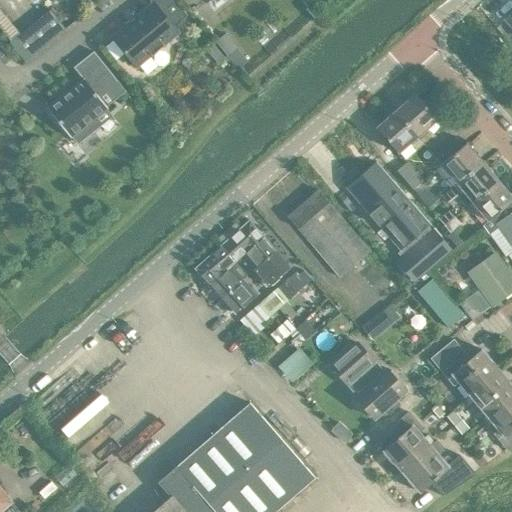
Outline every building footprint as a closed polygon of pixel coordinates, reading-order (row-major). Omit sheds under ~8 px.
[(111,37),(136,68),(178,33),(173,27),(187,15),(174,0),(149,0),(152,3),(111,37)] [(50,10),(42,16),(9,42),(25,62),(65,29),(50,10)] [(231,31),(220,38),(239,67),(250,59),(231,31)] [(71,136),(78,143),(93,131),(87,124),(107,107),(98,96),(117,81),(93,52),(73,67),(83,80),(47,109),(70,137),(71,136)] [(423,142),(430,136),(443,125),(414,94),(395,110),(423,142)] [(423,143),(395,110),(375,127),(399,154),(410,144),(415,149),(423,143)] [(449,177),(455,185),(482,163),(466,143),(463,146),(455,136),(434,153),(442,163),(441,164),(450,176),(449,177)] [(396,170),(413,188),(421,181),(405,162),(396,170)] [(497,180),(482,163),(455,185),(442,196),(448,203),(461,193),(463,191),(470,201),(497,180)] [(377,164),(355,182),(347,189),(400,250),(396,253),(401,258),(396,262),(412,282),(450,251),(434,231),(433,232),(429,227),(431,225),(377,164)] [(511,198),(497,180),(470,201),(470,202),(476,210),(478,209),(486,221),(511,198)] [(317,190),(288,215),(287,216),(339,275),(369,250),(317,190)] [(511,198),(486,221),(481,225),(504,256),(511,250),(511,198)] [(443,224),(453,215),(448,210),(438,218),(439,219),(443,224)] [(453,215),(443,224),(450,232),(460,224),(453,215)] [(241,255),(262,236),(248,221),(240,228),(235,222),(216,238),(222,244),(221,245),(235,260),(241,254),(241,255)] [(254,269),(275,251),(262,236),(241,255),(243,257),(238,262),(249,274),(254,269)] [(208,284),(229,265),(229,264),(235,260),(221,245),(194,268),(208,284)] [(275,251),(254,269),(262,278),(259,281),(265,287),(268,285),(289,267),(275,251)] [(481,313),(501,299),(511,290),(511,278),(494,253),(469,271),(480,288),(469,296),(481,313)] [(221,299),(243,279),(229,265),(208,284),(221,299)] [(286,281),(296,292),(305,285),(295,273),(286,281)] [(432,278),(416,291),(447,328),(463,315),(432,278)] [(243,279),(221,299),(234,314),(258,293),(251,285),(249,287),(243,279)] [(296,292),(286,281),(278,288),(293,305),(301,299),(296,292)] [(293,305),(278,288),(270,295),(285,313),(293,305)] [(285,313),(270,295),(257,306),(267,318),(278,309),(283,314),(285,313)] [(267,318),(257,306),(249,313),(263,328),(260,324),(267,318)] [(263,328),(249,313),(241,321),(252,334),(254,336),(263,328)] [(298,334),(290,341),(296,348),(304,341),(298,334)] [(441,369),(463,351),(454,340),(432,358),(441,369)] [(357,394),(382,373),(373,363),(374,362),(357,343),(330,366),(347,385),(348,384),(357,394)] [(302,346),(280,363),(293,379),(314,361),(302,346)] [(470,359),(463,351),(441,369),(448,377),(454,385),(458,381),(469,394),(499,370),(482,350),(470,359)] [(382,373),(357,394),(354,397),(373,418),(384,409),(387,413),(398,404),(394,400),(405,391),(386,369),(382,373)] [(469,394),(485,414),(511,393),(511,385),(499,370),(469,394)] [(511,393),(485,414),(497,429),(493,433),(507,451),(511,448),(511,393)] [(275,511),(314,477),(249,403),(158,482),(171,498),(155,511),(275,511)] [(383,451),(400,472),(434,442),(427,435),(421,439),(411,428),(417,423),(408,412),(385,432),(394,442),(383,451)] [(78,465),(98,493),(141,462),(121,434),(78,465)] [(434,442),(400,472),(418,492),(429,482),(441,496),(476,474),(459,455),(451,461),(447,456),(440,461),(436,456),(444,449),(436,440),(434,442)] [(478,454),(486,464),(503,451),(494,441),(479,453),(478,454)] [(0,511),(19,511),(11,500),(9,502),(0,491),(0,511)]
